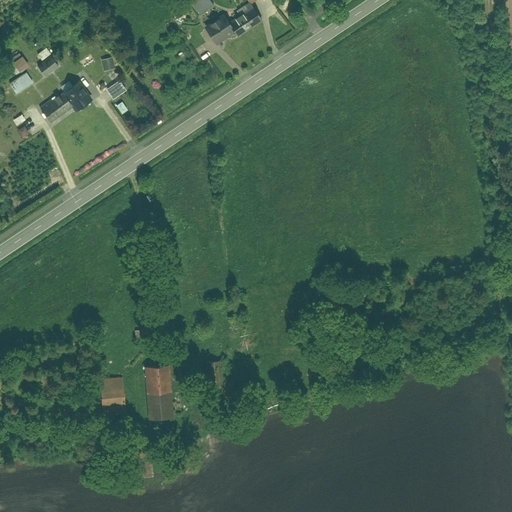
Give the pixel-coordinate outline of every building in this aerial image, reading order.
[(196,0),(193,3),(191,4),(198,14),(212,4),(208,0),(196,0)] [(202,27),(213,43),(227,34),(230,38),(258,19),(247,3),(224,19),(221,14),(202,27)] [(12,62),(20,57),(17,52),(9,57),(12,62)] [(57,64),(50,55),(36,65),(43,74),(57,64)] [(110,57),(99,59),(102,70),(113,67),(110,57)] [(23,73),(8,83),(14,93),(30,83),(23,73)] [(88,101),(72,79),(59,88),(63,94),(71,105),(75,110),(88,101)] [(115,80),(104,88),(110,96),(121,88),(115,80)] [(71,105),(63,94),(43,109),(51,120),(71,105)] [(119,103),(114,105),(119,112),(123,110),(119,103)] [(18,113),(10,120),(14,125),(22,119),(18,113)] [(20,124),(15,129),(20,136),(26,132),(20,124)] [(224,387),(221,360),(204,361),(207,388),(224,387)] [(174,417),(169,364),(144,366),(149,419),(174,417)] [(123,377),(100,379),(104,415),(126,413),(123,377)] [(145,476),(142,443),(121,445),(124,477),(145,476)]
